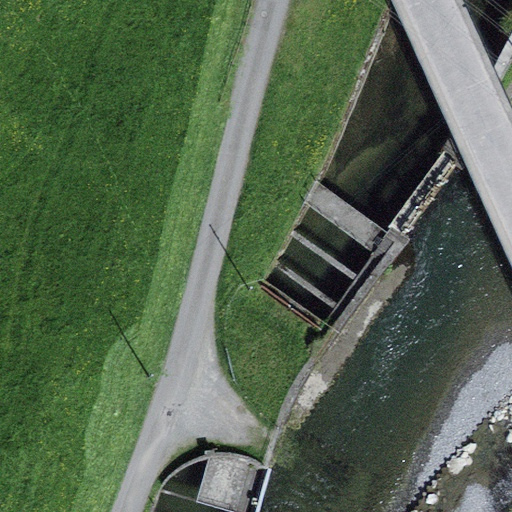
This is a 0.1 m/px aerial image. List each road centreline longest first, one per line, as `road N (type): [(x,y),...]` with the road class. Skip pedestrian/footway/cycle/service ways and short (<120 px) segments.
road 1 (track): [(282,0),(233,200),(136,511)]
road 2 (unclassified): [(422,0),(511,199)]
